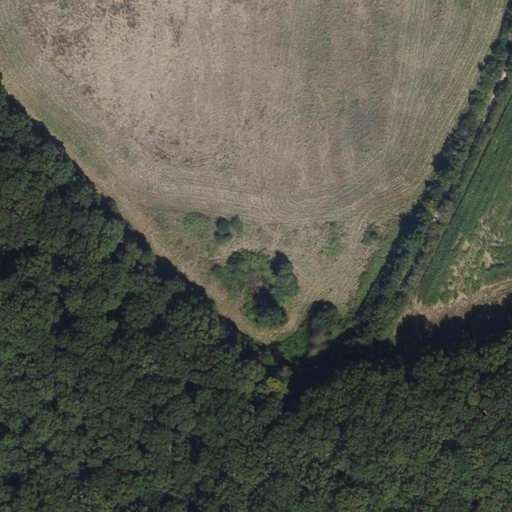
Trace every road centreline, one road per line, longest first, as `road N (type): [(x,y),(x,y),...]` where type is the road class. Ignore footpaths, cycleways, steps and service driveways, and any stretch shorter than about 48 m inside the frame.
road 1 (track): [(337,423),(511,68)]
road 2 (track): [(258,468),(261,403),(170,381),(0,316)]
road 3 (track): [(337,423),(511,413)]
road 4 (track): [(116,511),(175,480),(258,468)]
